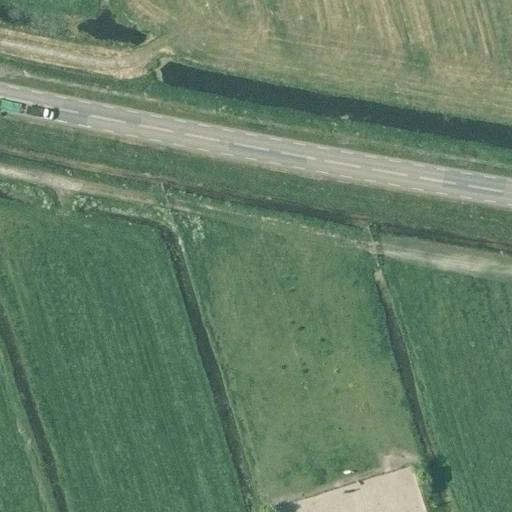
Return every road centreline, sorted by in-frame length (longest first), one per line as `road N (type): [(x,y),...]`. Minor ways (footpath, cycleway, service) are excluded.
road 1 (secondary): [(511,192),(0,97)]
road 2 (track): [(166,43),(133,60),(104,63),(0,42)]
road 3 (unclassified): [(0,171),(159,204)]
